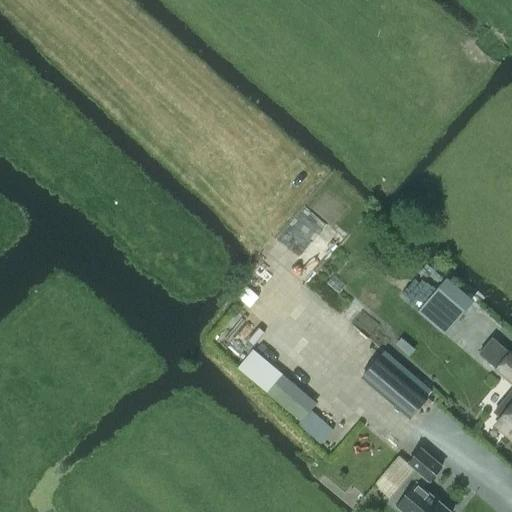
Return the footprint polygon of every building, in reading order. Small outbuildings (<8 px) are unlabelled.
[(226,345),(254,374),(270,357),(242,329),(226,345)] [(509,351),(492,337),(478,353),(495,368),(494,369),(511,384),(511,351),(510,350),(509,351)] [(377,358),(362,374),(410,415),(424,398),(377,358)] [(511,389),(493,411),(493,412),(499,417),(492,425),(511,442),(511,389)] [(452,511),(422,487),(427,481),(428,483),(442,466),(420,447),(407,464),(413,469),(388,499),(395,505),(394,506),(401,511),(452,511)]
